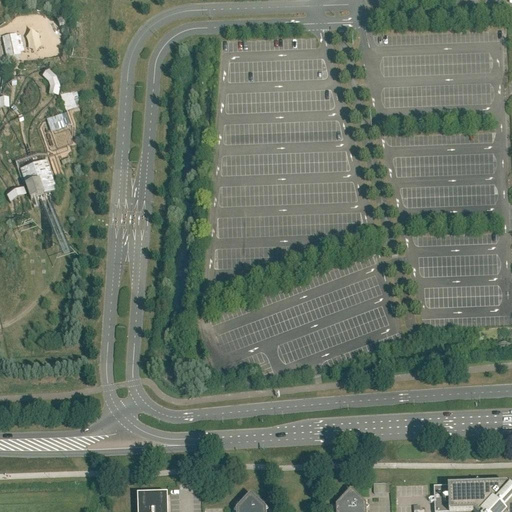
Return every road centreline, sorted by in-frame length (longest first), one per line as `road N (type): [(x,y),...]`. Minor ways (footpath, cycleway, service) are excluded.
road 1 (tertiary): [(511,390),(180,417),(144,403),(101,429),(0,436)]
road 2 (tertiary): [(0,452),(118,452),(238,436),(511,422)]
